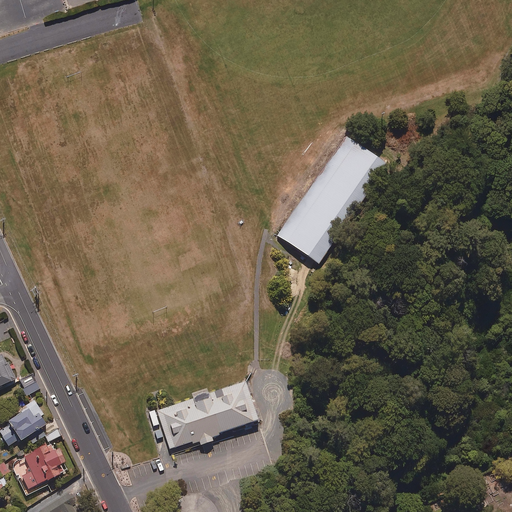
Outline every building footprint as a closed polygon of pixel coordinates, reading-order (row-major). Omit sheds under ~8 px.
[(390,165),(345,134),(276,235),(321,266),(390,165)] [(1,351),(0,351),(0,383),(15,377),(7,360),(6,361),(1,351)] [(39,388),(35,381),(22,388),(26,396),(39,388)] [(248,382),(158,411),(171,451),(194,444),(195,445),(201,443),(203,447),(215,442),(214,439),(221,436),(220,434),(261,421),(248,382)] [(12,423),(1,430),(9,443),(45,421),(40,413),(43,412),(34,397),(24,403),(26,405),(20,409),(22,411),(9,419),(12,423)] [(57,428),(45,435),(49,442),(62,435),(57,428)] [(48,450),(45,444),(24,455),(32,471),(21,476),(28,490),(68,469),(64,461),(66,460),(60,448),(54,450),(53,448),(48,450)] [(80,511),(68,492),(36,511),(80,511)] [(195,495),(186,496),(181,497),(174,503),(171,506),(168,511),(217,511),(215,506),(208,499),(200,496),(195,495)]
